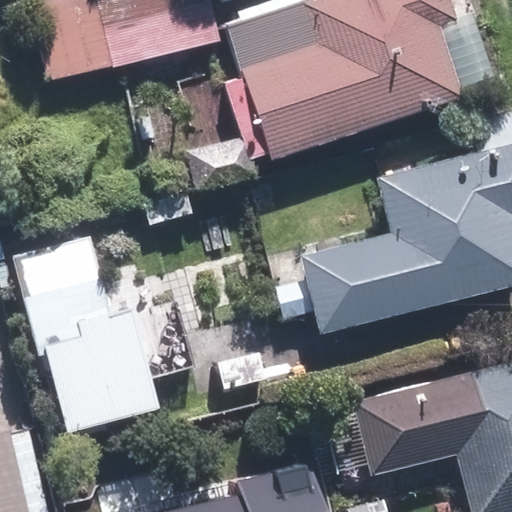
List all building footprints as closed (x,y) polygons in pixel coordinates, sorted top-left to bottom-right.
[(87,0),(26,15),(42,81),(216,38),(206,0),(87,0)] [(441,0),(312,0),(229,28),(271,152),(451,91),(429,26),(448,19),(441,0)] [(248,164),(236,127),(171,149),(186,193),(251,171),(248,164)] [(302,257),(320,326),(511,277),(511,243),(504,211),(511,208),(511,140),(376,175),(392,234),(302,257)] [(85,237),(18,254),(63,425),(148,403),(123,308),(105,313),(85,237)] [(511,361),(354,400),(372,471),(459,449),(474,507),(474,511),(504,511),(511,510),(511,361)] [(5,430),(0,431),(0,511),(45,511),(28,432),(6,437),(5,430)] [(241,495),(173,511),(318,511),(307,466),(238,483),(241,495)]
